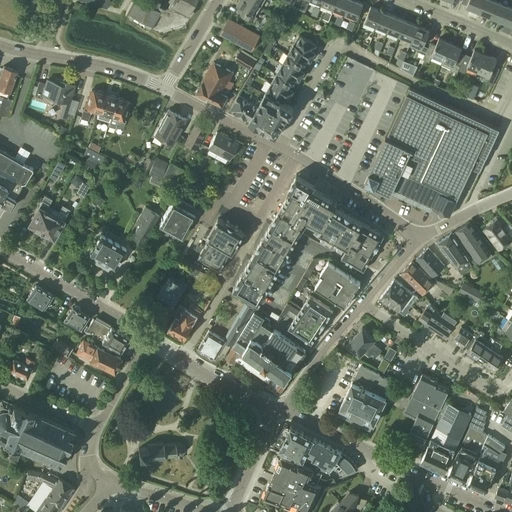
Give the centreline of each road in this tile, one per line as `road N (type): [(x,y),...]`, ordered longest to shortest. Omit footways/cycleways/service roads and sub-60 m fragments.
road 1 (secondary): [(183,359),(0,249)]
road 2 (residential): [(363,304),(488,393),(511,381)]
road 3 (residential): [(165,87),(0,46)]
road 4 (residential): [(422,238),(279,147)]
road 5 (secondary): [(426,478),(279,409)]
road 6 (residential): [(279,147),(331,50),(350,49),(377,63)]
road 7 (residential): [(183,359),(259,225)]
road 8 (residential): [(279,409),(363,304)]
road 9 (residential): [(279,147),(165,87)]
